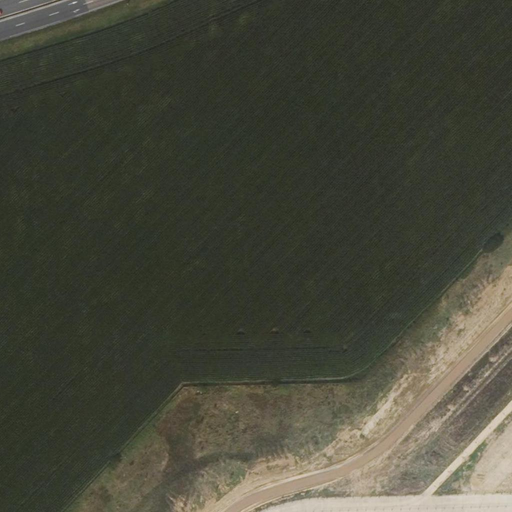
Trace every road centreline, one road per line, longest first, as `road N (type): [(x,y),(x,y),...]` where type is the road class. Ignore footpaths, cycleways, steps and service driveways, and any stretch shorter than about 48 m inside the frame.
road 1 (unclassified): [(230,511),(374,452),(511,312)]
road 2 (track): [(511,405),(430,491),(421,511)]
